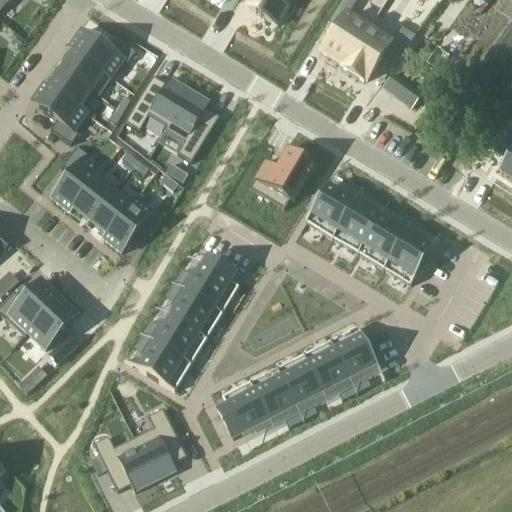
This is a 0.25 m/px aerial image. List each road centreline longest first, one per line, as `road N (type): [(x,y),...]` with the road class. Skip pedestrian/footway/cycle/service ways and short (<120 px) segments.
road 1 (residential): [(109,0),(511,243)]
road 2 (residential): [(197,395),(300,242),(383,302)]
road 3 (residential): [(431,391),(194,511)]
road 4 (residential): [(383,302),(197,395)]
road 5 (residential): [(77,0),(0,122)]
road 6 (residential): [(0,210),(99,297)]
